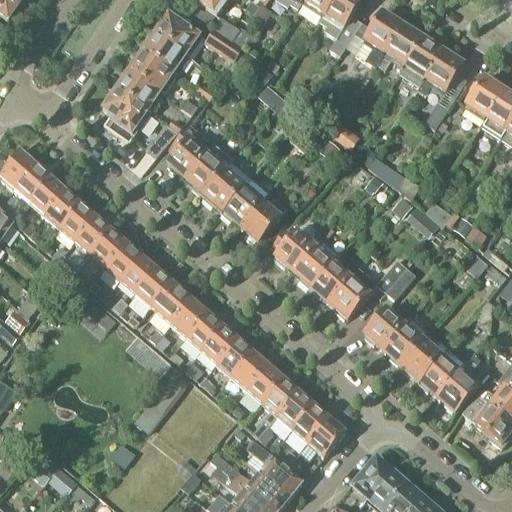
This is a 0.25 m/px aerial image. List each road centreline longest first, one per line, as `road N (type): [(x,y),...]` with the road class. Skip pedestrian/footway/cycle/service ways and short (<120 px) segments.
road 1 (residential): [(41,122),(380,425)]
road 2 (residential): [(41,122),(126,0)]
road 3 (residential): [(494,506),(471,499),(380,425)]
